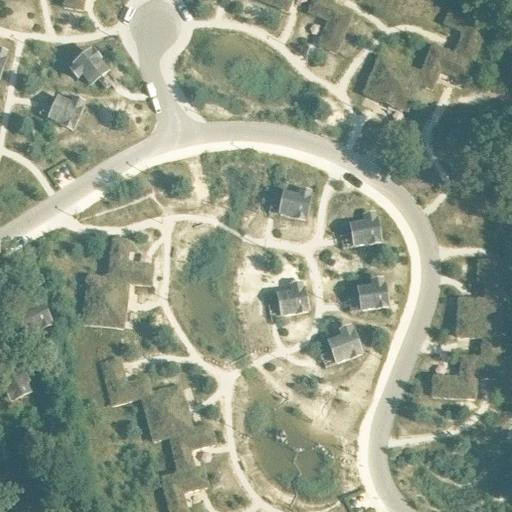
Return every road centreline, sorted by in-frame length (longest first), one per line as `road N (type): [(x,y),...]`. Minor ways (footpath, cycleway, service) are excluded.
road 1 (residential): [(175,134),(248,131),(319,146),(363,168),(416,220),(427,239),(427,301),(376,455),(377,475),(400,511)]
road 2 (residential): [(0,239),(175,134)]
road 3 (residential): [(175,134),(148,61),(153,14)]
